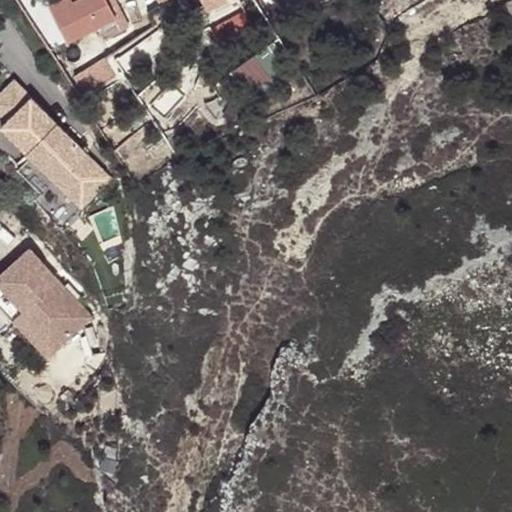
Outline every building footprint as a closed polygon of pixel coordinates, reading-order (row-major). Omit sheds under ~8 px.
[(131,26),(123,9),(116,12),(109,0),(54,0),(50,2),(70,40),(99,26),(105,39),(131,26)] [(109,0),(116,12),(123,9),(118,0),(109,0)] [(263,47),(238,65),(255,88),(280,70),(263,47)] [(0,115),(7,123),(32,99),(14,81),(0,95),(0,115)] [(7,123),(2,128),(58,186),(66,178),(80,192),(94,178),(91,175),(98,167),(32,99),(7,123)] [(66,178),(58,186),(82,210),(113,181),(98,167),(91,175),(94,178),(80,192),(66,178)] [(30,251),(0,277),(0,307),(46,360),(91,320),(30,251)]
